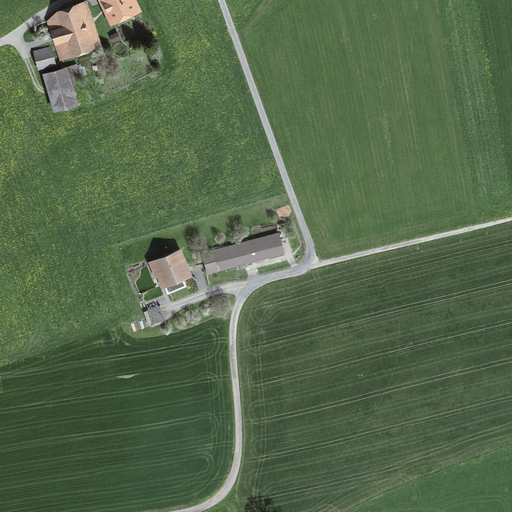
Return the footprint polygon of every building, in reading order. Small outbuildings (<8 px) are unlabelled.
[(102,0),(103,2),(106,0),(115,18),(134,8),(130,0),(102,0)] [(52,32),(55,41),(67,37),(72,51),(98,42),(83,1),(57,10),(64,28),(52,32)] [(50,47),(34,52),(38,67),(54,63),(50,47)] [(75,64),(65,67),(70,83),(80,80),(75,64)] [(44,73),(55,109),(76,103),(70,83),(65,67),(44,73)] [(280,232),(204,253),(209,272),(285,251),(280,232)] [(189,274),(186,264),(180,251),(155,262),(151,263),(156,276),(160,275),(164,284),(165,284),(183,276),(189,274)] [(186,285),(183,276),(165,284),(168,292),(186,285)] [(166,319),(161,305),(147,310),(152,324),(166,319)]
